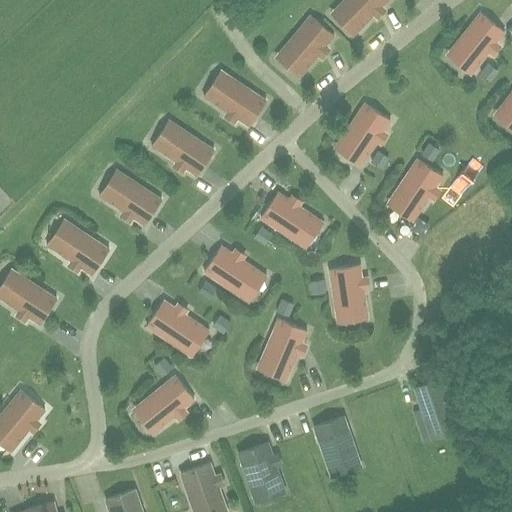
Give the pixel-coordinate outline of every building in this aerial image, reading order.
[(350,0),(340,11),(358,29),(373,14),(374,13),(373,13),(380,6),(381,7),(382,6),(381,5),(386,0),(350,0)] [(475,26),(455,51),(475,67),(488,51),(489,51),(490,50),(489,49),(495,42),(496,42),(496,41),(504,31),(480,12),(471,23),(475,26)] [(305,29),(284,54),(304,71),(318,54),(318,55),(319,54),(318,53),(324,46),(325,46),(326,45),(325,45),(334,35),(310,15),(301,26),(305,29)] [(251,96),(224,78),(210,100),(227,112),(228,113),(229,112),(237,117),(236,118),(237,119),(238,118),(248,126),(266,100),(254,92),(251,96)] [(511,99),(503,111),(511,117),(511,99)] [(361,117),(343,144),(364,158),(376,141),(377,141),(377,140),(377,139),(382,131),(383,132),(383,131),(390,120),(364,102),(357,114),(361,117)] [(199,146),(172,128),(158,149),(176,161),(175,161),(176,162),(177,162),(185,167),(184,168),(185,168),(186,168),(197,175),(214,149),(202,141),(199,146)] [(414,173),(396,199),(417,214),(429,196),(430,195),(429,195),(435,187),(436,186),(443,175),(417,158),(409,169),(414,173)] [(147,196),(127,183),(120,178),(106,199),(123,211),(124,212),(124,211),(127,213),(132,217),(133,218),(144,225),(161,199),(150,191),(147,196)] [(276,220),(302,238),(317,217),(299,205),(298,204),(298,205),(290,199),(289,198),(278,191),(261,217),(273,225),(276,220)] [(445,256),(482,227),(467,208),(430,237),(445,256)] [(94,245),(68,227),(53,249),(71,260),(71,261),(72,261),(80,266),(80,267),(81,267),(92,274),(109,249),(97,241),(94,245)] [(219,274),(246,292),(260,271),(242,259),(243,259),(242,258),(241,259),(233,254),(234,253),(233,252),(232,253),(221,245),(204,271),(216,279),(219,274)] [(337,282),(341,314),(367,310),(364,289),(364,287),(363,288),(362,278),(362,277),(360,264),(329,269),(331,282),(337,282)] [(42,295),(15,277),(1,299),(19,310),(18,311),(19,311),(20,311),(28,316),(27,317),(28,317),(29,317),(40,324),(57,298),(45,290),(42,295)] [(161,329),(188,347),(203,325),(185,314),(185,313),(184,313),(176,308),(176,307),(175,307),(164,300),(147,326),(158,333),(161,329)] [(278,333),(265,363),(289,373),(297,353),(298,353),(298,352),(297,352),(301,343),(302,343),(302,342),(307,330),(278,318),(273,331),(278,333)] [(167,388),(142,408),(159,428),(175,415),(176,414),(183,408),(184,408),(185,408),(184,407),(195,399),(175,375),(164,384),(167,388)] [(442,377),(415,387),(430,430),(454,421),(444,392),(447,391),(442,377)] [(0,423),(0,432),(16,445),(29,429),(30,428),(36,420),(36,421),(37,420),(45,410),(21,390),(12,400),(16,404),(0,423)] [(359,459),(344,415),(314,426),(319,439),(324,438),(335,467),(359,459)] [(268,442),(239,452),(244,466),(249,464),(259,494),(283,485),(276,466),(277,466),(273,454),(273,455),(268,442)] [(212,511),(226,507),(210,462),(181,473),(186,488),(191,487),(199,511),(212,511)] [(143,511),(135,489),(127,492),(106,499),(110,511),(143,511)] [(56,511),(54,502),(24,510),(24,511),(56,511)]
